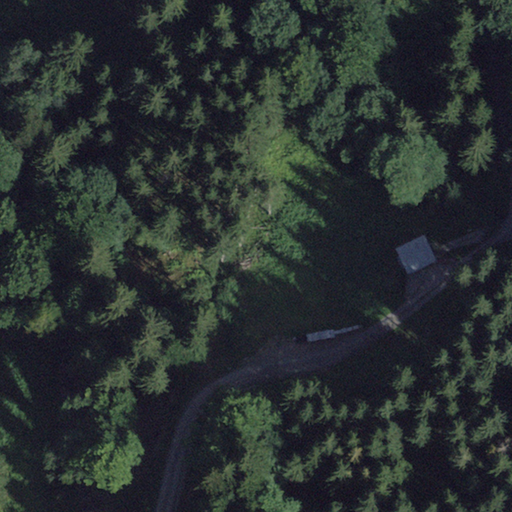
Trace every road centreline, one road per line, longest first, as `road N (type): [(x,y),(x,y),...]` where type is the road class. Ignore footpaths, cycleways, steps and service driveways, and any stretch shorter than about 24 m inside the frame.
road 1 (unclassified): [(511,228),(327,358),(218,385),(195,403),(174,446),(158,511)]
road 2 (unclassified): [(468,0),(496,53),(511,134)]
